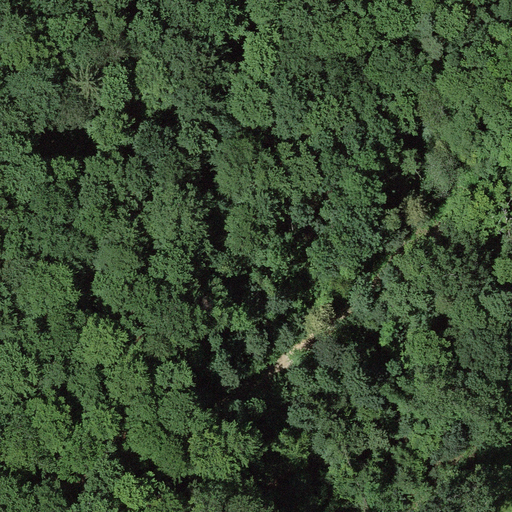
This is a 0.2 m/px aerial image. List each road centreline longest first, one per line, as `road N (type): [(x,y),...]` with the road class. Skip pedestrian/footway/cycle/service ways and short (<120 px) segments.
road 1 (track): [(511,181),(224,394),(2,511)]
road 2 (track): [(276,0),(511,167)]
road 3 (track): [(472,0),(511,148)]
